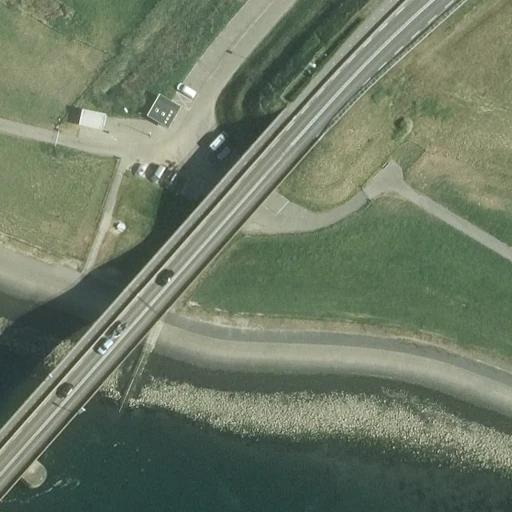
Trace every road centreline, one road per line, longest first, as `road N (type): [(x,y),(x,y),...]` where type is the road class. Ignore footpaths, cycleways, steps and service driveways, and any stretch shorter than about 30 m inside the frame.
road 1 (primary): [(0,476),(295,140),(433,0)]
road 2 (unclassified): [(368,193),(327,220),(276,224),(190,143)]
road 3 (unclassified): [(190,143),(194,116),(230,49),(279,0)]
road 4 (track): [(511,253),(386,179),(368,193)]
road 5 (unclassified): [(190,143),(125,153),(51,136)]
